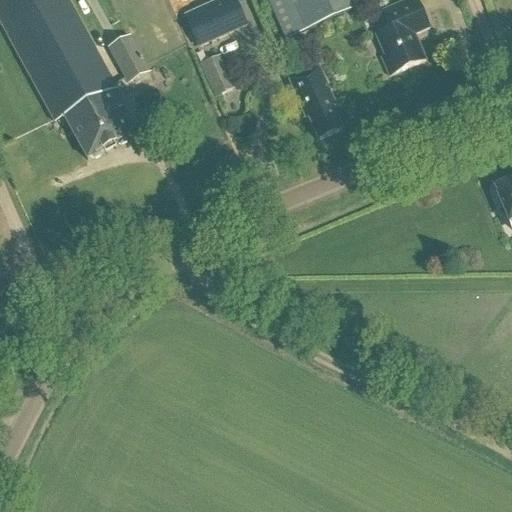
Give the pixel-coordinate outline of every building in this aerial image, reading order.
[(0,24),(55,127),(64,122),(86,164),(131,140),(117,114),(121,113),(112,96),(115,93),(65,0),(17,0),(0,9),(0,24)] [(231,0),(184,21),(199,53),(250,30),(236,0),(231,0)] [(268,0),(287,44),(353,16),(346,0),(268,0)] [(391,33),(376,40),(385,61),(382,62),(390,81),(426,65),(415,40),(430,33),(416,1),(383,15),(391,33)] [(110,52),(129,87),(150,74),(130,38),(110,52)] [(310,123),(319,144),(343,134),(334,112),(336,111),(319,74),(290,86),(307,125),(310,123)] [(511,183),(494,191),(511,233),(511,183)] [(0,296),(14,288),(10,282),(7,284),(0,271),(0,268),(2,267),(0,263),(0,296)]
